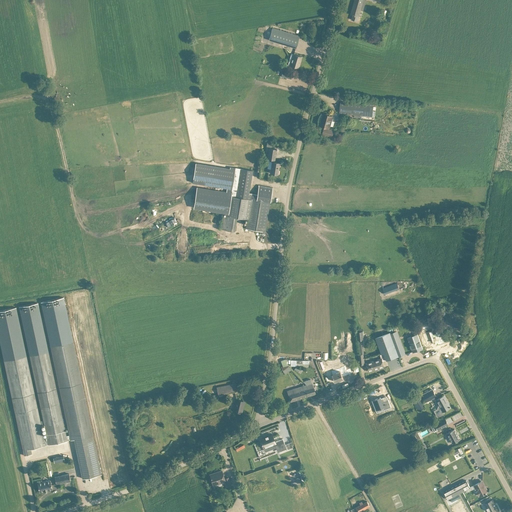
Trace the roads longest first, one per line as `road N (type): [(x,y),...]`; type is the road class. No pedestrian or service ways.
road 1 (unclassified): [(262,423),(288,191),(338,0)]
road 2 (unclassified): [(511,496),(435,360),(262,423)]
road 3 (unclassified): [(65,511),(144,484),(262,423)]
